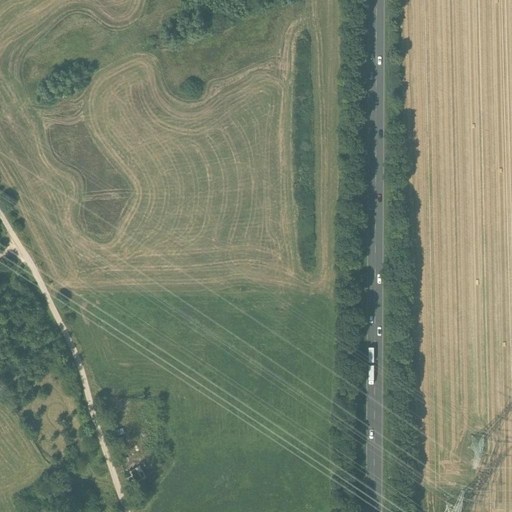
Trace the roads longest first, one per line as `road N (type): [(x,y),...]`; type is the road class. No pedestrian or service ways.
road 1 (primary): [(372,511),(370,0)]
road 2 (track): [(122,511),(75,370),(0,214)]
